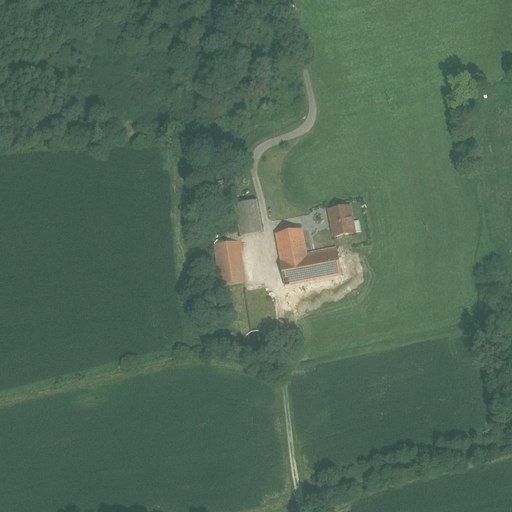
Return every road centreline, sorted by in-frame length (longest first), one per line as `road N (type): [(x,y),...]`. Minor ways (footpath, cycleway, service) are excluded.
road 1 (track): [(301,511),(262,223)]
road 2 (unclassified): [(285,0),(309,117),(251,168),(262,223)]
